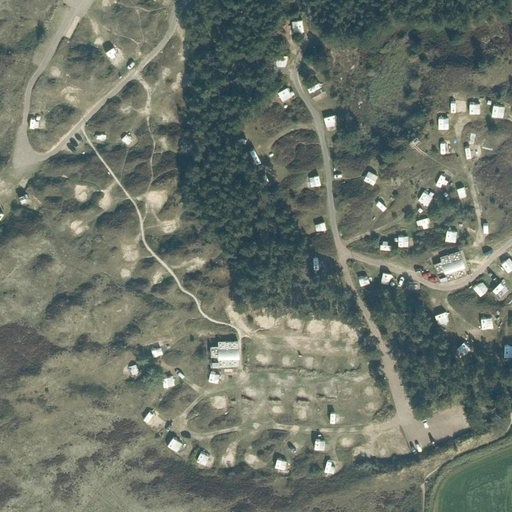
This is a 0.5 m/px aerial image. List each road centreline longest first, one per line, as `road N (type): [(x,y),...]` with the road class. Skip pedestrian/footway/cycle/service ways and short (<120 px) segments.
road 1 (track): [(485,265),(457,132),(470,117)]
road 2 (track): [(442,287),(446,307),(496,357),(511,396)]
